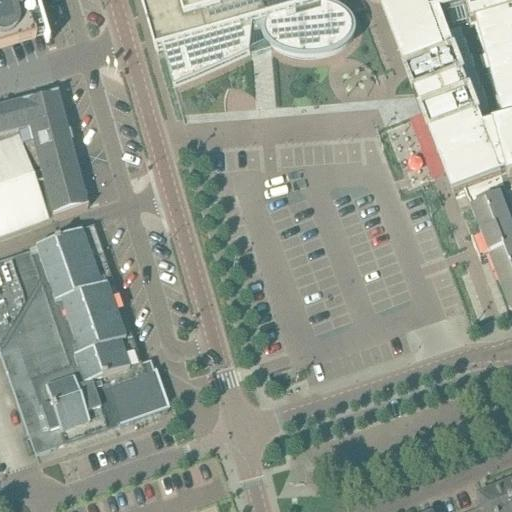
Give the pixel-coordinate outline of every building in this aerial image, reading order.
[(0,0),(0,45),(41,30),(32,0),(0,0)] [(148,0),(149,2),(149,4),(150,5),(163,51),(164,55),(175,90),(251,55),(271,47),(272,47),(275,50),(280,53),(285,55),(290,57),(296,59),(301,60),(307,60),(312,60),(318,60),(323,59),(328,58),(334,56),(339,53),(344,51),(345,50),(346,48),(348,47),(349,46),(350,44),(351,43),(352,41),(353,39),(353,37),(353,36),(354,34),(354,32),(353,30),(353,28),(353,27),(352,25),(351,23),(350,22),(349,20),(348,19),(347,17),(346,16),(344,15),(343,14),(341,13),(339,13),(337,12),(336,12),(334,12),(339,5),(347,3),(346,0),(148,0)] [(511,0),(378,0),(454,199),(465,194),(469,205),(470,205),(472,210),(511,194),(511,0)] [(0,241),(87,211),(87,210),(85,210),(56,98),(58,98),(57,96),(0,111),(0,241)] [(490,258),(495,271),(511,264),(511,194),(472,210),(483,239),(474,242),(473,241),(472,241),(480,263),(481,263),(481,262),(490,258)] [(157,416),(93,231),(35,251),(36,253),(0,265),(0,357),(35,459),(82,442),(78,432),(88,429),(92,439),(157,416)] [(511,264),(495,271),(511,315),(511,314),(511,264)] [(480,511),(477,511),(511,511),(511,505),(505,488),(479,499),(480,502),(477,504),(480,511)]
